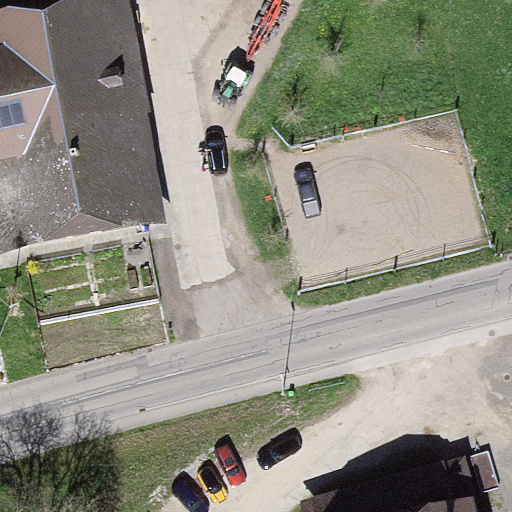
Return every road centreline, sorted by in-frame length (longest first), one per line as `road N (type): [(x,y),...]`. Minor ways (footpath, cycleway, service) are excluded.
road 1 (unclassified): [(511,285),(0,420)]
road 2 (unknown): [(169,0),(182,154),(226,359)]
